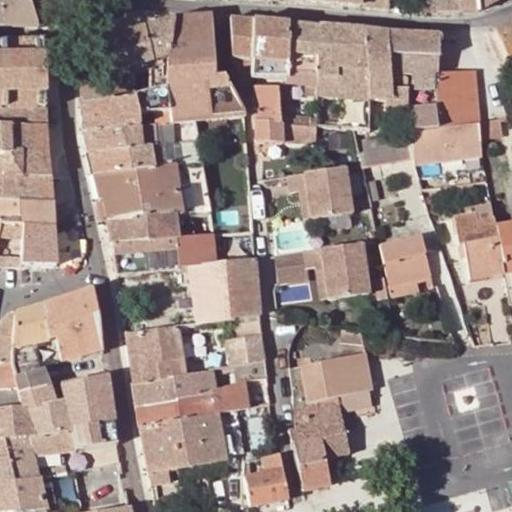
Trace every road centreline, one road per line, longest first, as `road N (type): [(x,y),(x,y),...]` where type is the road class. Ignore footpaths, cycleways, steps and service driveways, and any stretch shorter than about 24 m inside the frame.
road 1 (residential): [(511,10),(478,27),(182,4),(131,15)]
road 2 (residential): [(94,266),(139,511)]
road 3 (residential): [(56,33),(73,201),(94,266)]
road 4 (unclassified): [(297,511),(280,431),(277,329)]
